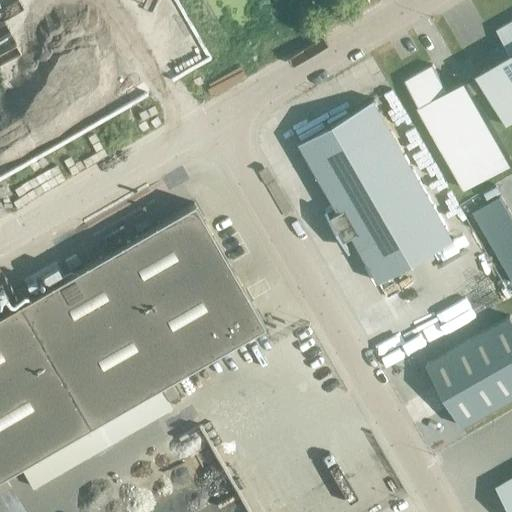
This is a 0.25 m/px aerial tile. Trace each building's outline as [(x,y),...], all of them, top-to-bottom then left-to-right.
[(475,73),(484,87),(505,125),(511,121),(511,19),(496,29),(509,53),(475,73)] [(429,65),(404,80),(402,81),(417,107),(415,108),(463,191),(510,164),(461,81),(444,91),(429,65)] [(378,281),(453,238),(374,99),(299,142),(338,211),(329,217),(343,240),(352,235),(378,281)] [(435,184),(449,217),(460,212),(446,179),(435,184)] [(511,216),(500,195),(474,210),(511,276),(511,216)] [(0,475),(262,325),(193,203),(0,314),(0,475)] [(452,262),(483,247),(477,235),(446,250),(452,262)] [(462,426),(511,397),(511,319),(510,315),(426,363),(462,426)] [(392,326),(373,335),(386,362),(405,353),(392,326)] [(511,511),(511,475),(496,485),(511,511)]
